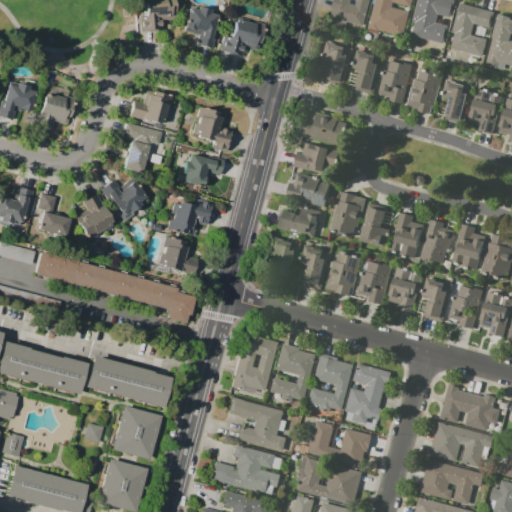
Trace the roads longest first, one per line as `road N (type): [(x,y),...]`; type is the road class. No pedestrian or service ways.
road 1 (tertiary): [(301,0),(167,511)]
road 2 (residential): [(0,152),(68,162),(88,149),(123,77),(148,67),(276,98)]
road 3 (residential): [(224,294),(511,370)]
road 4 (residential): [(279,85),(511,160)]
road 5 (residential): [(382,120),(367,167),(376,185),(511,218)]
road 6 (residential): [(428,349),(384,511)]
